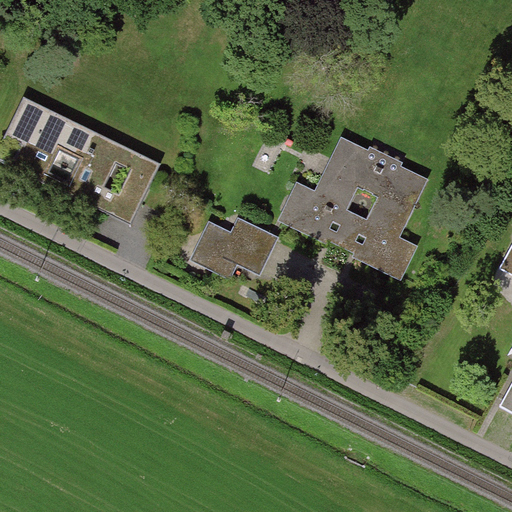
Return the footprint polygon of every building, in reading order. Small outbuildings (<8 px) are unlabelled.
[(158,166),(20,103),(0,147),(0,168),(130,227),(158,166)] [(424,176),(338,137),(312,194),(292,185),(274,224),(379,273),(424,176)] [(212,220),(194,261),(260,289),(283,234),(243,217),(237,230),(212,220)] [(511,240),(496,272),(511,279),(511,240)] [(226,331),(222,338),(228,341),(232,334),(226,331)] [(511,383),(510,382),(495,410),(511,419),(511,383)]
